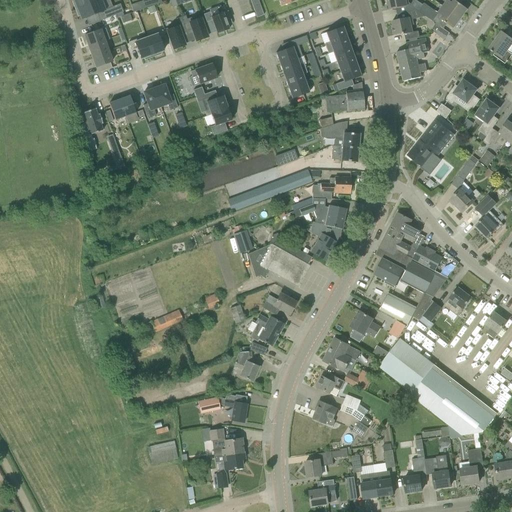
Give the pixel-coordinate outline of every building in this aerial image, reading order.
[(73,0),(74,1),(72,2),(75,10),(98,0),(73,0)] [(101,0),(98,0),(75,10),(78,17),(80,16),(81,20),(97,14),(100,21),(123,12),(120,4),(106,10),(101,0)] [(386,0),(388,6),(389,6),(390,10),(392,10),(406,7),(407,12),(416,10),(410,6),(411,4),(409,3),(408,0),(386,0)] [(414,0),(411,4),(410,6),(416,10),(426,17),(429,19),(433,22),(436,16),(433,14),(435,12),(424,4),(422,5),(415,0),(414,0)] [(448,0),(443,7),(460,19),(467,9),(454,0),(448,0)] [(438,14),(436,16),(440,19),(445,23),(453,29),(460,19),(443,7),(438,14)] [(392,27),(390,28),(391,35),(394,35),(394,36),(403,34),(403,35),(404,35),(405,40),(419,38),(418,33),(417,32),(413,33),(411,26),(414,25),(413,20),(426,17),(416,10),(407,12),(408,18),(403,19),(392,22),(393,26),(392,26),(392,27)] [(210,12),(203,14),(206,22),(212,20),(217,34),(229,30),(227,25),(223,13),(212,17),(210,12)] [(129,14),(121,17),(123,23),(132,20),(129,14)] [(181,17),(186,32),(192,30),(196,41),(207,37),(200,17),(192,20),(191,18),(187,19),(185,16),(181,17)] [(177,23),(173,24),(174,26),(166,29),(173,49),(185,45),(181,34),(186,32),(181,17),(176,19),(177,23)] [(431,31),(431,30),(436,24),(433,22),(429,19),(427,21),(427,24),(427,26),(428,28),(429,30),(431,31)] [(440,27),(436,24),(431,30),(436,33),(440,27)] [(343,27),(326,33),(329,42),(324,44),(325,45),(346,37),(343,27)] [(100,30),(83,36),(87,46),(104,40),(105,41),(109,39),(105,28),(100,30)] [(493,56),(505,64),(507,62),(508,62),(511,56),(511,30),(509,29),(504,35),(502,32),(489,49),(491,51),(493,53),(493,52),(495,53),(493,56)] [(160,52),(163,51),(160,40),(165,38),(162,30),(151,34),(152,36),(146,38),(153,57),(160,54),(160,52)] [(292,41),(295,47),(308,42),(306,36),(292,41)] [(350,47),(346,37),(325,45),(328,54),(333,52),(333,53),(350,47)] [(145,60),(153,57),(146,38),(140,40),(140,38),(128,42),(131,51),(137,49),(141,59),(144,58),(145,60)] [(396,53),(404,82),(421,78),(420,73),(427,72),(425,64),(418,65),(417,60),(425,58),(423,54),(429,52),(428,48),(429,48),(428,46),(427,46),(425,38),(406,43),(408,50),(396,53)] [(104,40),(87,46),(91,57),(108,50),(105,41),(104,40)] [(292,47),(275,53),(280,65),(297,59),(292,47)] [(353,57),(350,47),(333,53),(336,63),(353,57)] [(108,50),(91,57),(94,67),(111,61),(112,61),(108,50)] [(357,66),(353,57),(336,63),(340,72),(357,66)] [(304,64),(299,65),(297,59),(280,65),(284,76),(305,68),(304,64)] [(212,64),(190,72),(192,77),(197,75),(200,84),(217,78),(215,73),(216,73),(215,69),(213,69),(212,64)] [(360,76),(357,66),(340,72),(343,82),(336,84),(338,91),(352,86),(353,85),(351,80),(360,76)] [(305,68),(284,76),(288,87),(305,81),(302,75),(307,73),(305,68)] [(305,81),(288,87),(292,99),(309,93),(305,81)] [(453,89),(447,97),(447,99),(447,101),(448,102),(449,103),(450,104),(452,104),(455,101),(466,109),(465,110),(470,113),(480,100),(473,95),(477,90),(473,88),(474,86),(474,87),(475,86),(472,83),(468,81),(467,82),(468,82),(467,83),(463,81),(458,88),(455,87),(456,85),(455,85),(453,89)] [(329,97),(331,112),(347,111),(347,112),(354,111),(364,110),(361,82),(353,85),(352,86),(353,91),(345,92),(346,95),(329,97)] [(328,94),(324,83),(317,85),(322,97),(328,94)] [(161,85),(153,88),(161,107),(168,104),(170,111),(177,108),(173,95),(168,96),(164,85),(162,86),(161,85)] [(204,95),(201,87),(193,90),(195,98),(204,95)] [(148,104),(143,106),(148,119),(156,116),(154,109),(161,107),(153,88),(146,90),(146,92),(144,93),(148,104)] [(130,96),(119,100),(125,116),(136,113),(130,96)] [(209,110),(204,111),(206,116),(227,108),(223,96),(206,102),(209,110)] [(119,100),(109,103),(115,120),(125,116),(119,100)] [(487,100),(476,115),(485,122),(482,126),(484,128),(481,133),(486,137),(492,129),(487,125),(499,109),(487,100)] [(436,112),(446,119),(452,112),(442,105),(436,112)] [(227,108),(206,116),(211,115),(215,125),(210,127),(213,136),(227,131),(224,123),(232,120),(227,108)] [(95,109),(82,113),(85,123),(83,124),(85,130),(83,131),(88,151),(96,149),(94,139),(92,139),(91,135),(103,131),(100,124),(102,123),(99,115),(97,115),(95,109)] [(105,112),(109,122),(113,121),(109,110),(105,112)] [(177,121),(184,119),(182,113),(175,115),(177,121)] [(322,129),(333,125),(331,117),(319,120),(322,129)] [(436,121),(408,156),(421,166),(420,168),(428,174),(440,160),(436,157),(454,135),(436,121)] [(496,143),(502,147),(507,141),(511,133),(511,124),(507,121),(491,142),(495,145),(496,143)] [(156,129),(153,123),(147,125),(150,132),(156,129)] [(322,129),(319,129),(320,137),(335,139),(334,147),(358,148),(359,134),(349,133),(343,133),(343,134),(338,133),(338,123),(333,125),(322,129)] [(113,134),(107,137),(117,165),(123,163),(113,134)] [(332,146),(331,159),(341,160),(341,161),(347,162),(357,163),(358,148),(334,147),(332,146)] [(281,155),(275,157),(278,166),(296,159),(293,151),(281,155)] [(479,162),(487,167),(495,157),(487,151),(479,162)] [(470,160),(458,176),(464,181),(476,165),(479,161),(472,156),(470,160)] [(230,199),(234,211),(312,182),(307,170),(230,199)] [(484,175),(490,180),(494,175),(488,170),(484,175)] [(312,198),(312,199),(324,199),(325,199),(331,200),(331,192),(340,193),(350,193),(350,179),(341,178),(334,178),(329,178),(329,184),(322,184),(320,184),(320,185),(320,195),(312,194),(312,198)] [(450,200),(463,213),(481,195),(476,190),(468,197),(461,190),(450,200)] [(475,209),(483,217),(496,204),(488,196),(475,209)] [(308,199),(297,204),(298,207),(299,209),(299,210),(311,206),(312,206),(311,199),(311,198),(310,199),(308,199)] [(312,222),(312,223),(317,224),(317,223),(324,225),(324,226),(332,227),(340,229),(342,229),(346,209),(328,205),(327,207),(324,207),(324,206),(315,210),(315,211),(318,218),(316,219),(315,219),(314,222),(312,222)] [(299,209),(291,212),(293,219),(301,216),(313,212),(311,206),(299,210),(299,209)] [(483,220),(476,226),(487,238),(494,231),(495,230),(497,232),(503,225),(489,211),(483,217),(484,218),(483,220)] [(397,213),(391,225),(400,229),(398,233),(404,236),(404,235),(415,240),(415,241),(412,245),(417,248),(419,249),(420,247),(425,237),(419,234),(421,230),(410,224),(412,220),(397,213)] [(312,223),(310,233),(319,237),(310,252),(315,255),(324,260),(331,248),(333,247),(335,245),(334,243),(334,242),(339,234),(340,229),(332,227),(324,226),(324,225),(317,223),(317,224),(312,223)] [(425,294),(426,292),(434,297),(447,278),(435,272),(435,274),(411,261),(412,259),(413,260),(419,249),(412,245),(411,247),(401,242),(404,236),(398,233),(400,229),(391,225),(379,248),(386,252),(383,258),(404,269),(404,270),(406,271),(400,282),(425,294)] [(232,235),(239,254),(252,250),(246,230),(232,235)] [(271,236),(270,240),(271,243),(279,239),(277,233),(271,236)] [(269,271),(296,286),(298,282),(297,282),(307,264),(308,265),(312,258),(280,240),(248,254),(255,278),(260,276),(265,279),(269,271)] [(413,260),(435,271),(442,258),(434,254),(434,253),(433,251),(432,250),(430,249),(429,249),(427,249),(426,250),(420,247),(413,260)] [(404,269),(383,258),(374,275),(385,281),(384,283),(394,289),(404,270),(404,269)] [(444,305),(457,316),(471,298),(458,287),(444,305)] [(424,295),(422,299),(428,302),(429,302),(431,300),(433,297),(425,293),(425,294),(424,295)] [(215,294),(204,299),(209,309),(219,305),(215,294)] [(276,308),(289,315),(296,302),(280,294),(277,300),(268,296),(262,308),(273,314),(276,308)] [(388,294),(379,310),(389,315),(401,321),(407,325),(412,316),(416,309),(409,305),(394,297),(388,294)] [(418,321),(430,330),(434,325),(430,322),(442,308),(434,301),(434,302),(419,320),(418,321)] [(229,309),(235,324),(245,320),(240,305),(229,309)] [(178,310),(143,325),(147,335),(155,332),(155,333),(182,322),(178,310)] [(355,329),(350,337),(360,343),(364,335),(366,332),(374,337),(380,328),(371,323),(373,320),(359,311),(350,327),(355,329)] [(487,334),(494,339),(498,334),(507,322),(494,312),(485,324),(485,325),(481,331),(486,335),(487,334)] [(259,339),(271,346),(279,332),(281,331),(283,328),(282,326),(283,324),(270,317),(268,320),(259,315),(255,323),(257,324),(251,336),(252,339),(258,342),(259,339)] [(396,321),(389,334),(398,339),(406,326),(400,323),(396,321)] [(323,361),(344,372),(351,358),(356,361),(360,352),(356,350),(349,346),(351,342),(341,337),(340,341),(335,339),(323,361)] [(448,426),(462,436),(482,433),(494,418),(433,370),(436,367),(436,366),(436,365),(436,364),(435,363),(434,363),(433,364),(399,339),(378,368),(411,392),(408,395),(448,426)] [(249,351),(264,356),(267,348),(252,343),(249,351)] [(375,350),(372,354),(383,360),(386,356),(380,353),(375,350)] [(239,376),(253,382),(259,367),(248,362),(251,357),(252,352),(249,351),(239,353),(233,367),(241,370),(239,376)] [(344,381),(363,391),(371,375),(362,370),(358,379),(347,374),(344,381)] [(330,394),(336,397),(344,381),(332,375),(329,380),(321,376),(316,387),(330,394)] [(495,378),(489,386),(498,393),(504,385),(495,378)] [(200,414),(219,410),(217,399),(198,402),(200,414)] [(224,403),(224,406),(228,407),(233,408),(231,419),(231,421),(234,421),(244,423),(247,405),(245,405),(234,403),(234,401),(225,399),(224,403)] [(344,400),(342,405),(352,408),(354,409),(360,413),(364,416),(368,412),(359,405),(344,400)] [(314,419),(333,427),(335,421),(332,420),(336,410),(331,408),(331,407),(319,402),(316,409),(318,409),(314,419)] [(351,415),(361,421),(364,416),(360,413),(354,409),(352,408),(342,405),(340,410),(351,415)] [(364,416),(361,421),(364,423),(367,426),(371,421),(364,416)] [(352,432),(361,438),(368,429),(358,422),(352,432)] [(115,424),(104,426),(107,444),(118,442),(115,424)] [(104,426),(86,429),(88,447),(107,444),(104,426)] [(209,429),(202,430),(203,441),(206,441),(211,440),(224,438),(222,430),(210,432),(209,429)] [(461,471),(462,485),(479,482),(477,468),(483,468),(479,434),(473,435),(475,450),(467,451),(470,470),(461,471)] [(480,439),(484,443),(489,438),(485,434),(480,439)] [(439,445),(442,447),(447,447),(450,443),(450,440),(446,438),(441,438),(438,441),(439,445)] [(222,450),(213,451),(214,457),(223,456),(244,453),(242,439),(232,440),(224,441),(225,450),(222,450)] [(146,445),(128,447),(131,465),(149,463),(146,445)] [(383,446),(386,469),(395,468),(392,451),(391,445),(383,446)] [(414,476),(404,478),(405,483),(406,493),(422,491),(420,476),(426,475),(424,460),(424,458),(422,447),(416,448),(417,459),(412,460),(414,476)] [(315,460),(305,462),(308,478),(318,476),(321,476),(320,466),(333,464),(332,459),(348,456),(347,450),(331,452),(318,454),(318,460),(315,460)] [(502,463),(496,464),(498,480),(511,477),(511,452),(510,450),(510,451),(505,457),(506,458),(502,463)] [(223,456),(214,457),(215,463),(224,462),(225,470),(242,467),(241,459),(244,459),(244,453),(223,456)] [(359,455),(352,456),(354,473),(360,472),(361,472),(361,467),(359,455)] [(433,474),(435,489),(451,486),(448,471),(439,473),(437,458),(424,460),(426,475),(433,474)] [(111,459),(93,461),(95,473),(113,470),(111,459)] [(149,463),(131,465),(132,477),(150,474),(149,463)] [(113,470),(95,473),(98,491),(116,488),(113,470)] [(389,471),(375,473),(376,481),(378,497),(393,495),(391,480),(389,471)] [(225,473),(216,474),(218,488),(227,487),(225,473)] [(374,473),(360,475),(361,484),(362,489),(364,499),(365,499),(371,498),(371,499),(378,498),(378,497),(376,481),(375,473),(374,473)] [(354,477),(347,478),(350,501),(358,500),(354,477)] [(319,491),(310,492),(312,506),(328,504),(328,502),(337,501),(334,480),(333,480),(325,481),(318,482),(319,491)] [(150,487),(132,489),(134,507),(153,505),(150,487)] [(132,489),(120,491),(123,509),(134,507),(132,489)]
